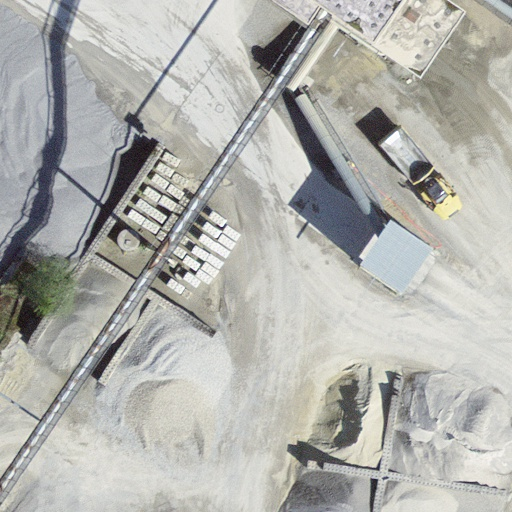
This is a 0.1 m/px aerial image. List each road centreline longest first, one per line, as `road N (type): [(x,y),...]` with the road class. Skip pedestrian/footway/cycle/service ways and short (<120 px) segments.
road 1 (track): [(246,511),(277,417),(269,168),(78,0)]
road 2 (unknown): [(269,168),(397,271),(462,304),(511,316)]
